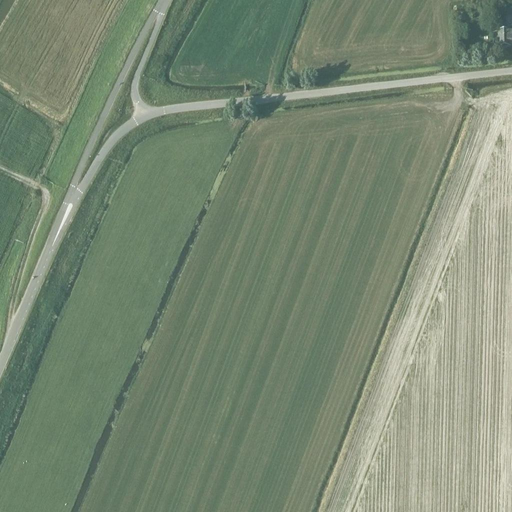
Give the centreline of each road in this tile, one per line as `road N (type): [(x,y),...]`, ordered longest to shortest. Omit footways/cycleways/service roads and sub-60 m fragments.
road 1 (unclassified): [(145,116),(511,73)]
road 2 (unclassified): [(67,206),(164,0)]
road 3 (track): [(0,172),(41,191),(43,202),(12,302),(9,342)]
road 4 (unclassified): [(0,367),(67,206)]
road 5 (unclassified): [(145,116),(134,78),(164,0)]
road 6 (unclassified): [(67,206),(108,144),(145,116)]
